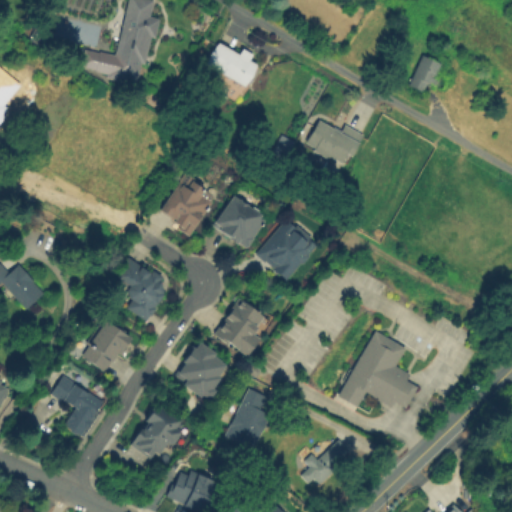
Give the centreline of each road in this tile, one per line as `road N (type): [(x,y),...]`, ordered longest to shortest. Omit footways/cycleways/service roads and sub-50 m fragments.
road 1 (residential): [(511,170),(213,0)]
road 2 (residential): [(64,492),(201,283)]
road 3 (secondary): [(511,364),(356,511)]
